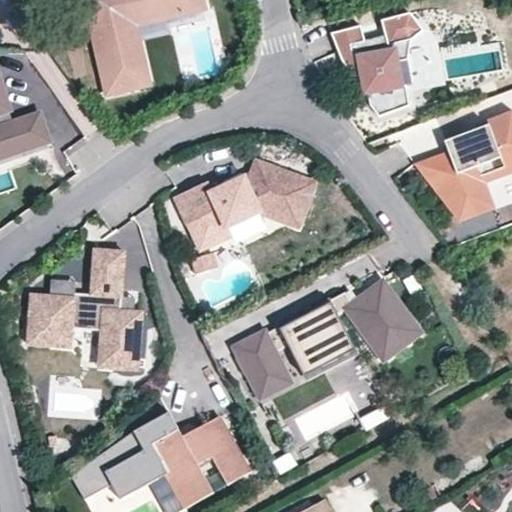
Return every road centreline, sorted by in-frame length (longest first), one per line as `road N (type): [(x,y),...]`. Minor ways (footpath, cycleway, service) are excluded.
road 1 (residential): [(0,258),(170,135),(291,86)]
road 2 (residential): [(291,86),(426,253)]
road 3 (unknown): [(426,253),(250,325)]
